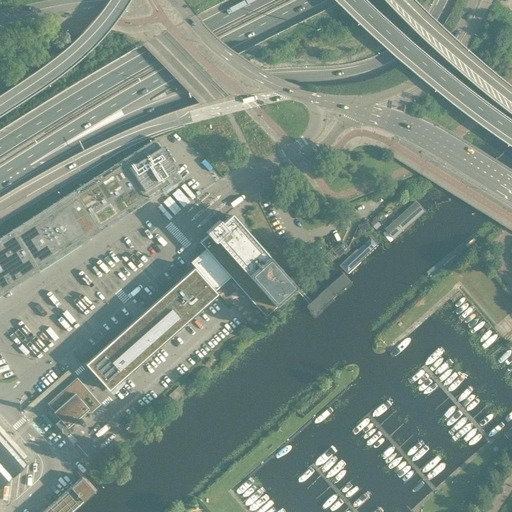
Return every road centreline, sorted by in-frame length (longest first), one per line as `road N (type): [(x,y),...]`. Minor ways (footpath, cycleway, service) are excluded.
road 1 (motorway): [(28,161),(217,85),(335,75),(377,63),(412,41),(443,0)]
road 2 (motorway): [(28,161),(118,101),(309,0)]
road 3 (motorway): [(0,206),(141,132),(296,93)]
road 4 (motorway): [(256,0),(0,150)]
road 5 (primary): [(359,0),(511,126)]
road 6 (primary): [(354,106),(388,116),(511,187)]
road 7 (primary): [(354,106),(428,71),(475,0)]
road 8 (motorway): [(123,0),(69,61),(0,109)]
road 9 (primary): [(176,0),(237,64),(296,93)]
road 10 (motorway): [(511,93),(403,0)]
